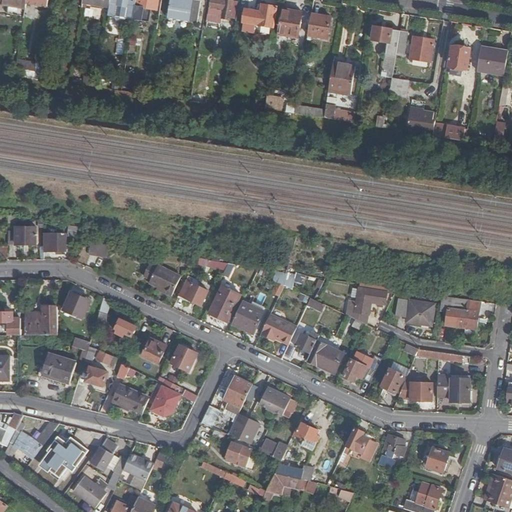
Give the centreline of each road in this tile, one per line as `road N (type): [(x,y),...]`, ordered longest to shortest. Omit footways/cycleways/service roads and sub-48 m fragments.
road 1 (residential): [(0,400),(181,441),(230,346)]
road 2 (residential): [(488,425),(386,419),(230,346)]
road 3 (residential): [(230,346),(71,271),(0,269)]
road 4 (residential): [(506,305),(488,425)]
